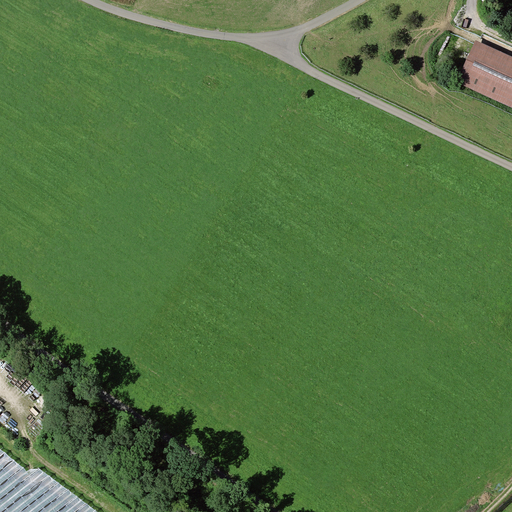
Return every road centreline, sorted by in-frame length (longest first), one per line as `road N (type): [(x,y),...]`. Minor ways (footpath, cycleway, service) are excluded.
road 1 (unclassified): [(0,316),(273,511)]
road 2 (unclassified): [(511,167),(320,76),(282,45)]
road 3 (unclassified): [(282,45),(191,32),(89,0)]
